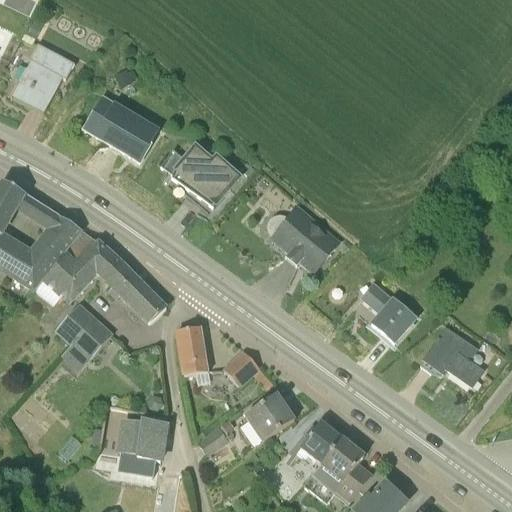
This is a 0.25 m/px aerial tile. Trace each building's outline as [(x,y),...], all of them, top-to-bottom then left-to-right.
[(33,67),(17,98),(41,111),(56,79),(65,83),(74,66),(37,49),(30,65),(33,67)] [(114,109),(96,140),(97,141),(98,139),(123,155),(122,156),(124,157),(124,155),(129,158),(128,159),(129,160),(130,159),(138,164),(137,165),(139,166),(149,148),(148,148),(156,134),(114,109)] [(197,151),(184,166),(171,181),(172,182),(166,190),(181,204),(182,203),(185,199),(207,218),(208,217),(207,216),(211,211),(212,212),(213,211),(212,210),(238,179),(215,158),(211,163),(197,151)] [(0,276),(31,295),(32,294),(41,285),(50,275),(78,232),(47,213),(23,198),(2,186),(0,189),(0,276)] [(268,227),(268,228),(268,233),(269,238),(273,241),(271,243),(312,277),(335,249),(312,230),(314,226),(297,211),(287,223),(285,222),(282,221),(278,220),(275,221),(272,222),(270,224),(268,227)] [(50,275),(41,285),(47,291),(49,290),(52,293),(51,295),(59,302),(61,300),(64,303),(63,305),(68,310),(72,306),(73,307),(99,277),(91,270),(105,253),(96,246),(95,246),(85,238),(85,237),(84,236),(50,275)] [(99,277),(150,327),(166,312),(118,264),(105,253),(91,270),(99,277)] [(370,328),(393,348),(414,323),(373,287),(361,302),(380,317),(370,328)] [(54,336),(65,346),(89,319),(78,308),(54,336)] [(112,339),(89,319),(65,346),(87,366),(112,339)] [(184,381),(208,375),(200,331),(176,336),(181,369),(184,381)] [(445,334),(420,369),(431,377),(440,364),(448,370),(446,373),(471,390),(482,374),(468,364),(474,355),(445,334)] [(239,391),(245,386),(259,373),(243,355),(222,374),(239,391)] [(294,424),(276,398),(240,420),(259,449),(294,424)] [(155,477),(157,464),(159,464),(164,430),(139,426),(139,427),(125,426),(120,454),(123,454),(120,472),(155,477)] [(300,455),(319,470),(321,471),(344,445),(321,427),(300,455)] [(227,443),(218,431),(197,447),(207,459),(227,443)] [(344,445),(321,471),(319,470),(302,489),(326,508),(334,498),(347,509),(371,479),(357,468),(363,460),(344,445)] [(399,511),(405,507),(385,487),(372,501),(368,498),(353,511),(399,511)]
